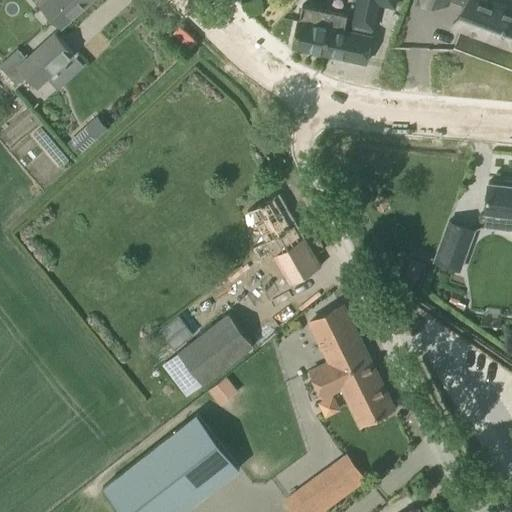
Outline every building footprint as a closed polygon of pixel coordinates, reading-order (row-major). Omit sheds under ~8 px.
[(43,0),(38,4),(60,28),(90,0),(43,0)] [(355,0),(349,31),(343,29),(347,15),(302,5),(299,20),(298,20),(293,47),(366,62),(370,43),(370,35),(377,4),(394,7),(395,0),(355,0)] [(418,0),(416,7),(449,6),(451,1),(462,5),(457,18),(462,20),(460,24),(511,44),(511,13),(478,0),(418,0)] [(19,49),(0,65),(17,84),(26,75),(37,88),(74,55),(54,32),(26,57),(19,49)] [(488,181),(483,226),(511,228),(511,180),(504,179),(504,183),(488,181)] [(261,202),(247,210),(264,240),(253,247),(259,259),(271,252),(289,284),(304,275),(321,265),(279,192),(261,202)] [(460,269),(474,229),(449,220),(434,260),(460,269)] [(343,305),(308,322),(326,360),(307,369),(323,398),(341,389),(358,424),(376,416),(394,407),(343,305)] [(178,351),(203,383),(254,344),(229,312),(178,351)] [(217,404),(238,391),(227,374),(206,388),(217,404)] [(197,413),(102,487),(122,511),(183,511),(240,468),(197,413)] [(284,500),(293,511),(318,511),(365,478),(347,454),(284,500)]
